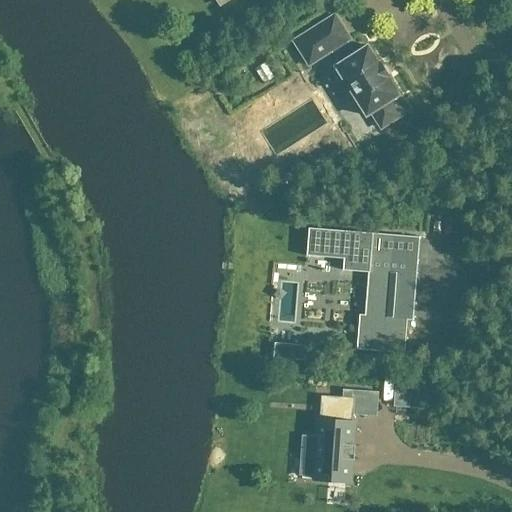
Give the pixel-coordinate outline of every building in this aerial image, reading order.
[(398,98),(399,97),(398,95),(398,96),(388,80),(387,78),(380,67),(379,65),(369,49),(368,47),(366,48),(366,49),(355,56),(346,43),(349,41),(334,17),(294,43),(309,67),(331,53),(339,66),(337,67),(335,68),(336,70),(337,70),(347,87),(344,89),(352,101),(355,99),(366,116),(365,116),(366,118),(368,117),(368,116),(371,114),(381,130),(400,117),(390,102),(397,98),(398,98)] [(272,133),(277,146),(294,138),(289,125),(272,133)] [(293,176),(276,187),(284,200),(301,189),(293,176)] [(417,266),(419,239),(309,230),(306,257),(344,260),(343,272),(368,274),(365,317),(359,316),(356,351),(404,355),(407,321),(412,322),(415,285),(409,285),(411,265),(417,266)] [(305,347),(289,345),(288,361),(303,362),(305,347)] [(302,438),(300,461),(315,462),(314,478),(313,481),(349,484),(351,461),(354,461),(354,460),(351,460),(352,448),(355,448),(355,446),(352,446),(354,424),(352,424),(353,417),(354,400),(342,399),(321,397),(319,421),(318,421),(317,439),(302,438)]
